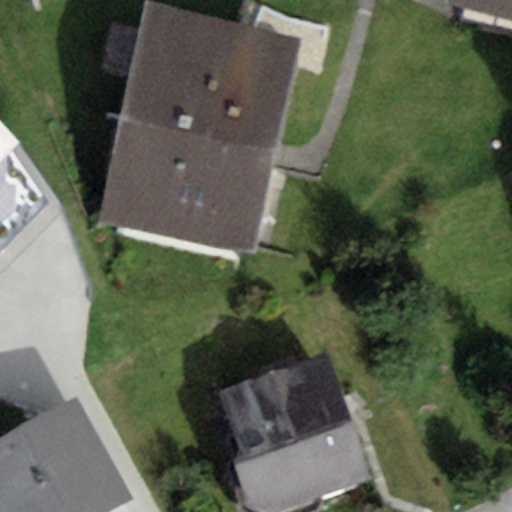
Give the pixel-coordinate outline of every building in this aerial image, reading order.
[(30,0),(39,36),(193,0),(30,0)] [(511,0),(445,0),(443,8),(511,24),(511,0)] [(294,53),(140,18),(95,223),(248,257),(294,53)] [(0,249),(52,199),(18,142),(0,122),(0,249)] [(327,354),(218,392),(238,449),(234,464),(244,509),(249,511),(317,511),(318,511),(324,496),(371,479),(327,354)] [(75,402),(0,440),(0,511),(101,511),(126,499),(75,402)]
